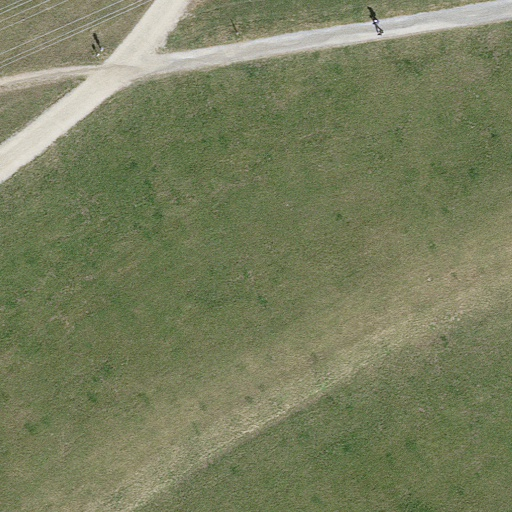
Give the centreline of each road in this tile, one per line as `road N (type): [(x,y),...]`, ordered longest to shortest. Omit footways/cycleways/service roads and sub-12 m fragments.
road 1 (track): [(511,5),(120,67)]
road 2 (track): [(165,0),(120,67),(0,168)]
